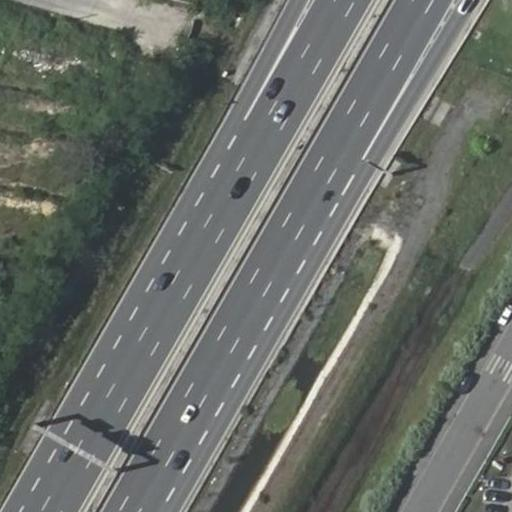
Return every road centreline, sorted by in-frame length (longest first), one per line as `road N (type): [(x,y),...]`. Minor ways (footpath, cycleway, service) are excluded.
road 1 (motorway): [(131,511),(426,0)]
road 2 (motorway): [(344,0),(51,511)]
road 3 (unclassified): [(511,353),(420,511)]
